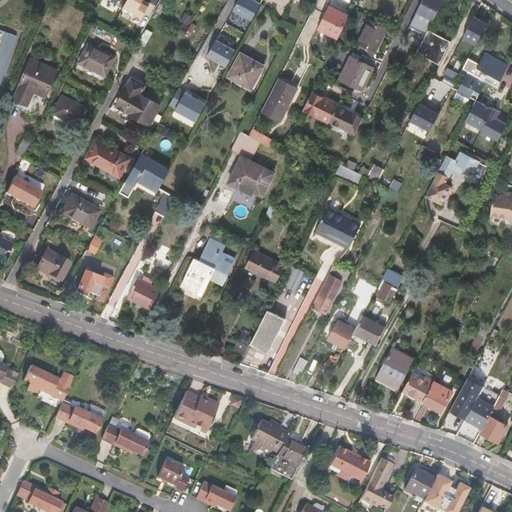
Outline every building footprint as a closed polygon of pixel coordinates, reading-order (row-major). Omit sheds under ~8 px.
[(142,0),(126,0),(123,7),(142,17),(149,5),(142,1),(142,0)] [(261,3),(255,0),(238,0),(234,10),(252,20),(261,3)] [(423,0),(418,11),(434,19),(443,0),(423,0)] [(319,27),(328,31),(339,9),(330,5),(319,27)] [(328,31),(339,36),(350,15),(339,9),(328,31)] [(477,41),(488,22),(474,15),(473,16),(472,15),(463,33),(477,41)] [(359,43),(376,52),(387,28),(370,20),(359,43)] [(147,28),(139,41),(146,45),(153,32),(147,28)] [(439,64),(451,41),(428,30),(417,53),(439,64)] [(0,69),(11,41),(0,37),(0,69)] [(237,49),(218,40),(209,57),(228,66),(237,49)] [(79,62),(91,67),(101,48),(89,42),(79,62)] [(91,67),(99,71),(109,52),(101,48),(91,67)] [(109,52),(99,71),(107,75),(116,56),(109,52)] [(228,77),(238,82),(239,79),(250,59),(241,54),(228,77)] [(474,90),(480,93),(486,81),(496,61),(483,55),(476,68),(471,66),(457,92),(470,99),(474,90)] [(311,71),(320,76),(326,62),(315,57),(311,71)] [(360,80),(366,83),(375,65),(361,57),(360,61),(351,57),(340,79),(356,87),(360,80)] [(32,59),(14,98),(28,105),(34,91),(46,97),(58,71),(32,59)] [(250,59),(239,79),(253,87),(264,66),(250,59)] [(496,61),(486,81),(497,86),(508,67),(496,61)] [(444,75),(456,82),(459,76),(447,69),(444,75)] [(138,117),(151,94),(146,91),(148,88),(132,79),(113,111),(127,118),(130,113),(138,117)] [(289,84),(279,79),(272,91),(283,96),(289,84)] [(363,91),(366,83),(360,80),(356,87),(363,91)] [(487,83),(477,102),(487,107),(497,88),(487,83)] [(272,91),(262,111),(281,121),(298,88),(289,84),(283,96),(272,91)] [(180,85),(176,94),(182,97),(186,88),(180,85)] [(312,92),(303,110),(314,116),(328,123),(329,121),(355,134),(362,119),(337,106),(337,105),(323,98),(312,92)] [(205,102),(187,93),(178,110),(196,119),(205,102)] [(162,101),(151,94),(138,117),(130,113),(127,118),(131,121),(140,119),(149,125),(162,101)] [(64,119),(74,100),(63,95),(54,114),(64,119)] [(82,104),(74,100),(64,119),(71,123),(82,104)] [(420,100),(406,128),(427,138),(441,110),(420,100)] [(87,107),(82,104),(71,123),(77,126),(87,107)] [(252,130),(249,137),(260,142),(262,143),(265,137),(252,130)] [(241,132),(231,151),(242,157),(251,161),(260,142),(249,137),(241,132)] [(270,148),(273,141),(265,137),(262,143),(270,148)] [(16,154),(23,158),(30,144),(23,140),(16,154)] [(86,161),(99,167),(109,149),(97,142),(86,161)] [(415,159),(427,165),(435,151),(423,145),(415,159)] [(109,149),(99,167),(100,168),(97,172),(116,182),(129,160),(109,149)] [(427,165),(428,166),(436,152),(435,151),(427,165)] [(438,171),(425,196),(441,204),(451,187),(445,184),(451,172),(459,176),(463,168),(474,173),(479,162),(461,153),(456,161),(447,156),(440,168),(438,171)] [(141,155),(137,162),(159,173),(162,167),(141,155)] [(251,161),(242,157),(229,183),(239,188),(241,185),(263,195),(274,173),(251,161)] [(121,190),(119,193),(129,198),(131,195),(138,182),(139,179),(153,187),(157,179),(163,183),(170,171),(163,168),(162,167),(159,173),(137,162),(121,190)] [(375,162),(369,175),(378,180),(385,167),(375,162)] [(336,174),(353,182),(357,172),(341,164),(336,174)] [(358,185),(363,175),(357,172),(353,182),(358,185)] [(9,186),(26,194),(30,186),(14,177),(9,186)] [(139,179),(138,182),(151,190),(153,187),(139,179)] [(151,190),(157,193),(160,188),(163,183),(157,179),(153,187),(151,190)] [(6,193),(22,202),(26,194),(9,186),(6,193)] [(22,202),(28,206),(37,190),(30,186),(26,194),(22,202)] [(391,204),(397,194),(389,189),(383,199),(388,202),(391,204)] [(37,190),(28,206),(33,208),(42,192),(37,190)] [(176,197),(166,191),(162,199),(172,204),(176,197)] [(511,193),(505,192),(504,196),(494,194),(491,217),(507,219),(511,221),(511,225),(511,224),(511,193)] [(61,215),(69,220),(79,203),(71,198),(61,215)] [(155,212),(165,217),(172,204),(162,199),(155,212)] [(383,199),(371,221),(377,224),(388,202),(383,199)] [(79,203),(69,220),(89,231),(98,214),(79,203)] [(339,212),(329,207),(317,228),(327,233),(325,235),(335,240),(338,235),(342,238),(341,240),(350,245),(361,226),(346,218),(346,219),(337,215),(339,212)] [(95,236),(87,250),(95,254),(102,240),(95,236)] [(183,283),(202,292),(210,277),(223,283),(235,259),(221,253),(224,247),(210,239),(200,260),(195,258),(183,283)] [(0,243),(0,259),(0,260),(1,259),(9,243),(2,240),(0,243)] [(1,259),(0,260),(1,261),(6,252),(8,253),(12,245),(9,243),(1,259)] [(246,267),(276,281),(283,265),(254,251),(246,267)] [(35,270),(39,273),(50,254),(46,252),(35,270)] [(50,254),(39,273),(44,275),(45,274),(59,282),(70,265),(50,254)] [(285,285),(296,290),(305,271),(294,266),(285,285)] [(342,277),(345,271),(335,266),(332,271),(342,277)] [(403,275),(388,268),(382,278),(397,286),(403,275)] [(98,296),(101,287),(99,286),(103,277),(85,271),(78,289),(83,291),(81,294),(88,297),(90,293),(98,296)] [(330,275),(313,306),(326,313),(343,282),(330,275)] [(128,298),(150,310),(160,290),(152,286),(154,281),(145,276),(142,281),(138,279),(128,298)] [(377,296),(389,302),(395,289),(391,287),(392,285),(385,282),(377,296)] [(288,333),(293,336),(319,288),(313,285),(288,333)] [(390,318),(393,319),(399,309),(396,307),(390,318)] [(253,342),(269,350),(284,318),(268,310),(253,342)] [(375,344),(376,344),(385,328),(384,327),(362,316),(362,317),(358,324),(355,329),(353,333),(375,344)] [(353,333),(355,329),(338,320),(327,339),(345,348),(353,333)] [(472,345),(479,348),(486,335),(479,331),(472,345)] [(235,350),(246,355),(250,346),(239,341),(235,350)] [(399,385),(398,384),(412,358),(393,348),(379,374),(378,374),(374,381),(396,391),(399,385)] [(271,371),(277,373),(284,354),(278,352),(271,371)] [(293,372),(300,376),(307,362),(300,358),(293,372)] [(7,366),(6,366),(0,373),(0,382),(12,388),(18,374),(6,368),(7,366)] [(62,401),(74,377),(65,372),(61,380),(30,366),(24,379),(29,382),(26,389),(36,393),(39,386),(44,388),(42,391),(62,401)] [(402,390),(423,401),(432,384),(412,372),(402,390)] [(432,384),(423,401),(441,411),(453,391),(434,381),(432,384)] [(462,388),(449,412),(457,416),(456,419),(463,423),(477,396),(462,388)] [(511,393),(504,389),(500,396),(506,399),(511,402),(511,393)] [(197,398),(185,392),(173,416),(186,422),(185,425),(193,428),(194,426),(204,431),(208,423),(210,424),(213,418),(210,416),(213,410),(214,411),(217,404),(199,396),(197,398)] [(495,406),(501,409),(506,399),(500,396),(495,406)] [(477,398),(465,420),(473,424),(482,429),(492,411),(493,409),(487,406),(488,403),(477,398)] [(73,409),(61,404),(55,417),(73,426),(74,423),(82,427),(95,433),(102,419),(86,412),(74,406),(73,409)] [(88,408),(86,412),(102,419),(104,415),(88,408)] [(480,432),(498,442),(508,425),(492,417),(495,412),(492,411),(482,429),(480,432)] [(186,422),(173,416),(172,419),(185,425),(186,422)] [(277,453),(287,433),(269,423),(268,424),(261,420),(251,438),(252,439),(251,440),(251,441),(251,442),(252,442),(253,443),(254,443),(255,443),(256,442),(258,443),(257,446),(270,453),(272,450),(277,453)] [(102,440),(113,427),(108,425),(101,440),(102,440)] [(126,448),(136,436),(133,434),(121,428),(120,431),(113,427),(102,440),(119,449),(121,446),(126,448)] [(301,436),(289,430),(287,433),(277,453),(270,468),(282,474),(295,447),(301,436)] [(151,437),(139,432),(136,436),(148,442),(151,437)] [(148,442),(136,436),(126,448),(128,449),(142,455),(148,442)] [(304,437),(301,436),(295,447),(282,474),(292,478),(308,447),(301,443),(304,437)] [(328,466),(337,471),(339,468),(347,473),(360,480),(370,461),(356,454),(355,454),(351,452),(351,451),(339,445),(328,466)] [(377,503),(386,508),(392,495),(379,489),(393,464),(381,457),(360,498),(375,505),(377,503)] [(175,488),(182,492),(189,479),(180,475),(183,468),(166,459),(157,477),(176,487),(175,488)] [(339,468),(337,471),(336,474),(344,479),(347,473),(339,468)] [(423,498),(434,478),(415,468),(404,488),(416,494),(423,498)] [(450,481),(436,474),(434,478),(423,498),(420,504),(418,507),(426,511),(425,511),(455,511),(468,488),(458,483),(454,490),(447,487),(450,481)] [(22,480),(16,495),(27,500),(26,503),(46,511),(56,511),(61,501),(54,498),(57,491),(48,487),(45,494),(41,492),(42,489),(22,480)] [(204,483),(196,498),(212,506),(214,503),(217,504),(230,511),(236,498),(204,483)] [(416,494),(413,499),(420,504),(423,498),(416,494)] [(71,511),(103,511),(108,504),(95,497),(88,510),(83,508),(82,511),(73,507),(71,511)]
